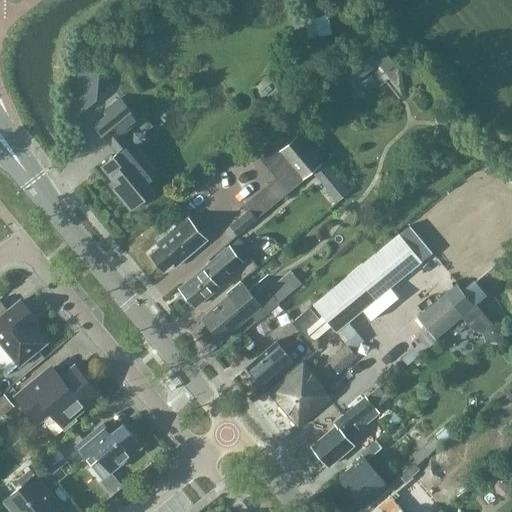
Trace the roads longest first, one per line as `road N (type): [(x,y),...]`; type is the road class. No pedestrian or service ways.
road 1 (tertiary): [(234,432),(0,138)]
road 2 (residential): [(201,460),(20,239),(0,256)]
